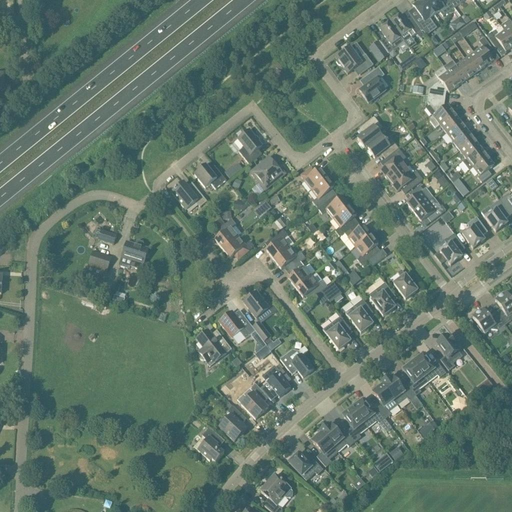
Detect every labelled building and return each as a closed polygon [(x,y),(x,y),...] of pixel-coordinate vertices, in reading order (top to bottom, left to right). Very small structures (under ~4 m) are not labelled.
[(430,19),(435,15),(422,0),(420,0),(417,2),(418,3),(413,7),(419,16),(413,21),(421,32),(433,24),(430,19)] [(443,17),(454,9),(447,0),(441,0),(439,2),(437,0),(422,0),(435,15),(439,12),(443,17)] [(447,0),(454,9),(465,1),(464,0),(447,0)] [(401,16),(390,23),(401,38),(408,33),(411,38),(417,34),(420,39),(424,36),(421,32),(413,21),(408,25),(401,16)] [(466,25),(460,18),(450,26),(455,33),(466,25)] [(511,24),(509,21),(501,27),(504,32),(511,42),(511,24)] [(390,23),(380,31),(387,40),(381,44),(389,55),(399,48),(405,43),(401,38),(390,23)] [(477,29),(473,24),(459,34),(463,38),(463,39),(477,29)] [(505,53),(511,48),(511,42),(504,32),(501,27),(487,37),(496,51),(501,47),(505,53)] [(463,38),(459,34),(451,40),(454,45),(463,38)] [(439,45),(433,37),(427,41),(433,49),(439,45)] [(483,47),(474,54),(484,69),(493,62),(489,56),(494,52),(484,39),(479,43),(483,47)] [(453,45),(449,40),(442,46),(446,51),(453,45)] [(446,52),(442,46),(433,53),(437,58),(446,52)] [(359,61),(350,49),(336,60),(336,61),(336,63),(338,67),(341,67),(347,76),(356,70),(360,76),(373,67),(365,56),(359,61)] [(465,60),(476,75),(484,69),(474,54),(465,60)] [(467,81),(476,75),(465,60),(456,67),(467,81)] [(453,62),(444,69),(447,73),(448,73),(458,88),(467,81),(456,67),(453,62)] [(384,77),(379,69),(367,77),(372,83),(359,92),(368,105),(386,92),(378,82),(384,77)] [(458,88),(448,73),(447,73),(444,69),(435,75),(441,83),(429,91),(428,97),(445,100),(446,94),(448,93),(449,94),(458,88)] [(428,97),(427,104),(430,107),(436,115),(433,117),(430,119),(430,122),(436,130),(440,126),(454,115),(447,106),(445,108),(444,106),(445,100),(428,97)] [(447,135),(461,124),(454,115),(440,126),(447,135)] [(365,151),(367,150),(382,138),(377,133),(382,129),(374,119),(363,127),(367,133),(357,140),(365,151)] [(453,143),(467,132),(461,124),(447,135),(453,143)] [(263,147),(249,131),(237,140),(244,149),(239,153),(249,166),(262,156),(258,151),(263,147)] [(460,152),(474,141),(467,132),(453,143),(460,152)] [(384,153),(388,158),(398,150),(391,141),(387,145),(382,138),(367,150),(375,160),(384,153)] [(481,150),(474,141),(460,152),(466,161),(481,150)] [(398,150),(388,158),(387,159),(391,164),(381,172),(390,182),(406,170),(401,163),(406,159),(399,150),(398,150)] [(466,161),(462,164),(468,173),(473,169),(487,158),(481,150),(469,158),(466,161)] [(494,167),(487,158),(473,169),(480,178),(478,179),(482,184),(492,177),(488,172),(494,167)] [(277,168),(269,159),(251,174),(265,192),(285,176),(278,167),(277,168)] [(238,165),(234,169),(238,174),(243,171),(238,165)] [(210,172),(206,167),(194,176),(205,190),(211,185),(215,191),(226,182),(215,168),(210,172)] [(304,183),(311,192),(327,180),(320,170),(316,173),(312,169),(301,177),(305,182),(304,183)] [(406,170),(390,182),(398,193),(408,186),(412,191),(423,182),(416,172),(411,176),(406,170)] [(437,172),(433,177),(438,182),(442,177),(437,172)] [(242,182),(235,179),(232,187),(239,190),(242,182)] [(327,180),(311,192),(317,200),(312,203),(318,210),(334,197),(330,192),(334,189),(327,180)] [(199,193),(194,197),(184,184),(172,194),(186,212),(196,204),(200,208),(207,203),(199,193)] [(424,192),(420,187),(409,196),(412,200),(407,205),(414,214),(429,203),(433,199),(434,199),(426,190),(424,192)] [(499,202),(510,217),(511,215),(511,198),(511,199),(509,195),(499,202)] [(280,202),(277,196),(269,200),(272,206),(280,202)] [(327,212),(333,220),(349,208),(342,199),(338,202),(334,197),(318,210),(322,216),(327,212)] [(440,208),(433,199),(429,203),(414,214),(421,224),(427,219),(431,224),(446,212),(442,207),(440,208)] [(510,217),(499,202),(490,209),(493,213),(485,219),(496,234),(507,225),(504,221),(510,217)] [(271,210),(264,203),(260,206),(266,214),(271,210)] [(356,218),(349,208),(333,220),(340,229),(335,233),(339,238),(344,235),(356,226),(352,221),(356,218)] [(232,220),(231,212),(222,214),(223,221),(232,220)] [(448,213),(433,223),(437,230),(452,219),(448,213)] [(286,227),(280,219),(274,224),(281,232),(286,227)] [(488,234),(477,219),(467,226),(470,230),(462,236),(473,251),(485,242),(482,238),(488,234)] [(215,242),(223,251),(238,238),(231,230),(236,226),(232,220),(215,234),(219,238),(215,242)] [(356,226),(344,235),(355,249),(371,237),(364,227),(360,230),(356,226)] [(266,252),(274,261),(290,249),(283,241),(288,237),(283,231),(267,244),(270,249),(266,252)] [(117,237),(101,232),(98,241),(114,246),(117,237)] [(439,252),(434,256),(441,265),(446,262),(451,267),(462,259),(459,255),(465,250),(454,235),(445,243),(447,246),(439,252)] [(361,267),(368,262),(378,254),(374,249),(378,246),(371,237),(355,249),(362,258),(357,261),(361,267)] [(245,247),(238,238),(223,251),(230,260),(234,257),(238,262),(254,248),(250,243),(245,247)] [(143,243),(138,242),(136,243),(135,246),(127,243),(119,267),(130,270),(130,268),(141,271),(143,265),(144,266),(149,250),(143,248),(144,246),(143,243)] [(290,249),(274,261),(281,271),(285,268),(289,273),(301,263),(305,260),(301,254),(296,258),(290,249)] [(382,251),(378,254),(368,262),(373,268),(387,257),(382,251)] [(112,258),(93,253),(88,266),(89,267),(84,283),(89,285),(92,274),(96,275),(93,284),(103,287),(107,273),(112,258)] [(312,278),(301,263),(289,273),(292,277),(288,280),(296,290),(312,278)] [(414,287),(402,272),(398,275),(401,279),(394,285),(406,301),(416,294),(412,289),(414,287)] [(353,281),(358,278),(354,273),(346,279),(352,288),(356,285),(353,281)] [(317,285),(312,278),(296,290),(303,299),(307,296),(311,301),(328,288),(322,281),(317,285)] [(331,297),(338,291),(333,284),(321,293),(330,304),(334,301),(331,297)] [(397,300),(385,284),(376,292),(368,297),(371,302),(383,318),(393,311),(389,306),(397,300)] [(497,316),(504,327),(511,322),(511,317),(511,301),(506,294),(504,296),(503,294),(496,299),(497,301),(495,303),(502,312),(497,316)] [(257,295),(255,296),(254,295),(250,298),(251,299),(244,304),(256,320),(269,311),(257,295)] [(375,317),(363,301),(353,308),(345,314),(349,319),(361,335),(371,328),(367,323),(375,317)] [(504,327),(497,316),(491,321),(484,311),(482,312),(480,311),(473,316),(475,318),(473,319),(479,327),(478,328),(482,334),(483,334),(484,335),(490,331),(497,332),(504,327)] [(256,333),(253,329),(246,320),(240,324),(232,314),(220,323),(232,339),(240,333),(246,341),(256,333)] [(352,334),(340,318),(331,325),(323,331),(327,336),(339,352),(349,344),(345,339),(352,334)] [(253,329),(256,333),(267,347),(273,343),(270,340),(271,339),(259,324),(253,329)] [(216,341),(209,332),(197,341),(203,350),(198,353),(200,355),(199,356),(199,357),(199,360),(201,361),(203,362),(205,362),(206,362),(210,359),(212,362),(223,353),(225,356),(232,351),(221,337),(216,341)] [(446,340),(444,338),(437,343),(438,345),(437,346),(446,358),(440,362),(449,373),(455,368),(453,366),(462,358),(454,348),(455,347),(449,339),(448,339),(447,338),(446,340)] [(273,343),(267,347),(271,353),(281,345),(278,340),(273,344),(273,343)] [(257,355),(255,357),(260,363),(271,354),(267,348),(262,351),(257,355)] [(299,352),(292,351),(280,361),(290,374),(296,370),(303,380),(313,372),(307,364),(309,363),(304,356),(302,357),(299,352)] [(420,356),(412,362),(428,384),(438,377),(440,380),(446,375),(437,364),(432,369),(423,357),(421,358),(420,356)] [(412,384),(407,388),(415,398),(421,394),(419,391),(428,384),(412,362),(403,369),(405,370),(403,372),(412,384)] [(275,368),(262,379),(280,399),(290,390),(287,386),(285,383),(289,379),(281,370),(278,373),(275,368)] [(409,403),(415,398),(407,388),(402,391),(393,380),(391,381),(390,379),(382,385),(394,402),(398,407),(408,400),(409,403)] [(488,381),(466,398),(471,404),(493,388),(488,381)] [(375,393),(373,394),(382,406),(377,410),(385,421),(391,417),(389,414),(398,407),(394,402),(382,385),(373,391),(375,393)] [(256,386),(250,391),(249,390),(237,402),(256,421),(268,409),(264,404),(269,400),(256,386)] [(463,411),(463,399),(452,399),(452,411),(463,411)] [(379,425),(385,421),(377,410),(372,414),(363,402),(361,403),(360,402),(352,408),(368,430),(377,423),(379,425)] [(246,421),(233,408),(227,413),(231,417),(220,429),(235,443),(247,430),(242,426),(246,421)] [(368,430),(352,408),(343,414),(345,416),(343,417),(352,429),(346,434),(355,444),(361,440),(359,437),(368,430)] [(433,424),(419,434),(424,441),(438,430),(433,424)] [(328,427),(320,434),(338,454),(347,447),(349,449),(355,444),(346,434),(341,438),(331,427),(329,428),(328,427)] [(203,438),(194,449),(197,452),(210,463),(212,461),(216,465),(224,455),(217,449),(218,447),(216,445),(221,440),(223,442),(223,441),(209,429),(205,434),(202,438),(203,438)] [(338,454),(320,434),(312,440),(314,442),(312,443),(322,455),(317,459),(326,469),(331,464),(329,462),(338,454)] [(400,453),(392,459),(395,463),(403,457),(400,453)] [(297,457),(296,455),(289,462),(291,463),(289,464),(306,483),(315,475),(317,477),(323,472),(314,462),(309,467),(298,456),(297,457)] [(387,457),(374,467),(380,475),(393,465),(387,457)] [(291,491),(275,477),(261,493),(269,500),(263,506),(269,511),(281,511),(282,511),(277,507),(285,498),(287,500),(290,500),(293,497),(293,493),(291,491)] [(352,486),(357,492),(364,485),(359,479),(352,486)] [(333,500),(329,505),(335,511),(337,511),(341,508),(333,500)]
